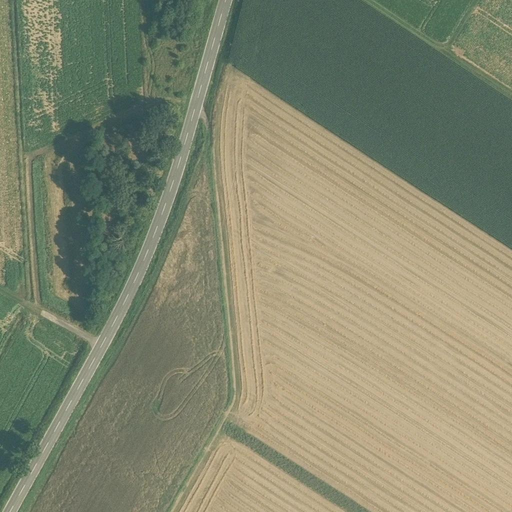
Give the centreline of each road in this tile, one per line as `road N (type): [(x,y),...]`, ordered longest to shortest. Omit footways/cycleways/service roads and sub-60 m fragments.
road 1 (secondary): [(10,511),(151,244),(226,0)]
road 2 (track): [(194,109),(208,126),(233,394),(167,511)]
road 3 (track): [(511,94),(369,0)]
